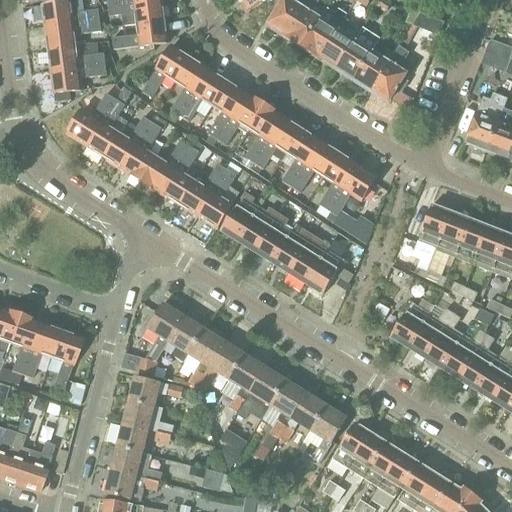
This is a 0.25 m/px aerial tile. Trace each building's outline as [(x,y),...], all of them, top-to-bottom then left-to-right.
[(160,0),(159,0),(109,6),(110,17),(135,14),(136,24),(159,21),(165,20),(162,0),(160,0)] [(241,0),(243,3),(245,2),(250,10),(267,0),(241,0)] [(290,0),(284,0),(268,25),(270,26),(269,29),(277,34),(279,31),(285,35),(308,0),(298,0),(296,4),(290,0)] [(308,0),(285,35),(284,38),(302,50),(327,11),(317,5),(320,0),(308,0)] [(392,4),(386,0),(380,0),(375,8),(385,14),(392,4)] [(72,4),(45,7),(48,30),(101,24),(99,11),(80,13),(78,2),(72,3),(72,4)] [(406,24),(414,27),(422,15),(411,10),(406,24)] [(327,11),(302,50),(319,60),(320,58),(345,20),(347,17),(338,12),(335,17),(327,11)] [(414,27),(440,37),(445,23),(422,15),(414,27)] [(138,36),(113,39),(114,50),(159,45),(168,43),(165,20),(159,21),(136,24),(138,36)] [(345,20),(320,58),(328,62),(326,65),(336,71),(337,69),(361,32),(362,31),(345,20)] [(101,24),(48,30),(50,51),(78,48),(76,36),(102,33),(101,24)] [(361,32),(337,69),(346,74),(344,77),(353,82),(373,52),(363,46),(369,37),(361,32)] [(511,48),(490,41),(486,53),(511,62),(511,61),(511,58),(511,48)] [(159,68),(143,93),(154,100),(159,91),(168,77),(176,82),(191,59),(172,47),(159,68)] [(78,48),(50,51),(53,73),(107,67),(105,57),(79,60),(79,56),(78,48)] [(396,55),(374,92),(380,96),(379,98),(387,104),(388,102),(390,103),(392,99),(397,92),(398,93),(400,90),(402,92),(408,83),(404,81),(408,75),(413,66),(406,62),(410,56),(400,49),(396,55)] [(373,52),(353,82),(363,88),(364,86),(374,92),(396,55),(388,50),(383,59),(373,52)] [(486,53),(481,65),(506,74),(511,62),(486,53)] [(187,89),(173,112),(182,117),(210,71),(191,59),(176,82),(187,89)] [(107,67),(53,73),(55,95),(83,92),(82,82),(108,78),(107,67)] [(210,71),(182,117),(192,123),(206,101),(214,106),(228,83),(210,71)] [(225,113),(211,136),(219,141),(247,95),(228,83),(214,106),(225,113)] [(397,92),(392,99),(405,107),(410,99),(398,93),(397,92)] [(483,99),(466,143),(476,147),(475,150),(484,154),(485,151),(488,152),(504,110),(504,109),(508,100),(493,94),(491,101),(483,98),(483,99)] [(247,95),(219,141),(229,147),(243,125),(251,130),(266,107),(247,95)] [(83,111),(68,135),(88,148),(118,102),(108,96),(94,118),(83,111)] [(118,102),(88,148),(107,160),(122,136),(112,129),(126,107),(118,102)] [(262,137),(247,159),(256,165),(271,139),(284,119),(266,107),(251,130),(262,137)] [(489,152),(488,155),(497,159),(498,156),(507,159),(511,147),(511,112),(504,110),(488,152),(489,152)] [(122,136),(107,160),(125,171),(154,126),(145,119),(131,141),(122,136)] [(271,139),(256,165),(266,171),(275,156),(283,161),(288,153),(303,130),(284,119),(271,139)] [(154,126),(125,171),(144,183),(159,159),(150,153),(159,138),(164,131),(159,129),(154,126)] [(299,160),(285,183),(293,188),(321,143),(303,130),(288,153),(299,160)] [(211,136),(207,143),(214,148),(219,141),(211,136)] [(159,159),(144,183),(159,193),(160,193),(169,180),(189,147),(181,142),(167,164),(159,159)] [(321,143),(293,188),(303,194),(317,172),(325,177),(340,154),(321,143)] [(169,180),(160,193),(179,205),(194,181),(186,176),(200,154),(199,153),(191,148),(189,147),(169,180)] [(336,184),(322,206),(330,212),(358,166),(340,154),(325,177),(336,184)] [(194,181),(179,205),(198,217),(226,171),(218,166),(205,188),(194,181)] [(358,166),(330,212),(340,218),(354,196),(363,202),(377,178),(358,166)] [(226,171),(198,217),(217,229),(232,205),(223,199),(236,177),(226,171)] [(245,193),(221,232),(239,243),(260,208),(253,204),(256,200),(245,193)] [(433,207),(418,245),(439,252),(453,215),(433,207)] [(260,208),(239,243),(256,253),(280,215),(270,209),(267,213),(260,208)] [(280,215),(256,253),(273,264),(294,230),(287,225),(289,221),(280,215)] [(453,215),(439,252),(457,259),(471,222),(453,215)] [(471,222),(457,259),(476,267),(490,229),(471,222)] [(294,230),(273,264),(290,274),(313,236),(297,226),(294,230)] [(490,229),(476,267),(494,274),(509,236),(490,229)] [(313,236),(290,274),(306,284),(327,251),(321,247),(323,242),(313,236)] [(511,237),(509,236),(494,274),(511,280),(511,237)] [(327,251),(306,284),(324,295),(345,262),(338,258),(339,257),(342,252),(332,245),(329,250),(328,250),(327,251)] [(426,279),(430,271),(419,266),(415,274),(426,279)] [(343,268),(338,276),(349,283),(355,275),(343,268)] [(442,277),(430,271),(426,279),(438,285),(442,277)] [(406,275),(401,288),(410,291),(415,279),(406,275)] [(451,291),(463,297),(466,289),(455,283),(451,291)] [(478,294),(466,289),(463,297),(474,302),(478,294)] [(498,314),(502,306),(491,300),(487,308),(498,314)] [(390,337),(408,349),(415,337),(429,313),(431,314),(434,308),(432,307),(426,303),(424,302),(420,307),(412,302),(390,337)] [(161,339),(147,361),(149,361),(157,363),(164,351),(185,318),(164,305),(148,331),(161,339)] [(390,311),(379,305),(371,320),(382,326),(390,311)] [(511,314),(511,310),(502,306),(498,314),(510,319),(511,314)] [(415,337),(408,349),(425,359),(439,337),(453,314),(446,309),(439,319),(431,314),(429,313),(415,337)] [(480,310),(475,320),(489,327),(494,318),(480,310)] [(0,340),(10,344),(13,337),(15,330),(19,318),(0,311),(0,340)] [(439,337),(425,359),(442,370),(463,337),(464,335),(455,329),(461,319),(453,314),(439,337)] [(13,337),(10,344),(20,348),(17,356),(11,373),(22,377),(36,337),(38,331),(40,325),(19,318),(15,330),(13,337)] [(185,318),(164,351),(172,356),(176,349),(189,357),(205,331),(185,318)] [(36,337),(22,377),(32,380),(41,356),(51,359),(59,337),(61,333),(40,325),(38,331),(36,337)] [(205,331),(189,357),(209,369),(225,343),(205,331)] [(463,337),(442,370),(459,380),(487,337),(487,335),(480,331),(476,337),(473,341),(467,337),(464,335),(463,337)] [(59,337),(51,359),(62,363),(53,388),(64,391),(79,349),(80,349),(82,343),(82,342),(82,340),(73,337),(61,333),(59,337)] [(487,337),(459,380),(476,391),(498,356),(489,350),(495,340),(490,337),(487,335),(487,337)] [(204,377),(197,389),(205,394),(213,382),(217,375),(221,377),(229,383),(246,356),(225,343),(209,369),(204,377)] [(498,356),(476,391),(493,402),(511,371),(511,355),(508,362),(498,356)] [(246,356),(229,383),(242,390),(230,410),(238,414),(266,369),(246,356)] [(140,359),(137,373),(146,376),(149,361),(147,361),(140,359)] [(149,361),(146,376),(164,380),(167,370),(157,368),(158,363),(157,363),(149,361)] [(238,414),(237,415),(245,421),(250,414),(262,421),(270,408),(286,382),(266,369),(238,414)] [(204,377),(196,371),(189,384),(196,388),(197,389),(204,377)] [(511,371),(493,402),(510,412),(511,409),(511,371)] [(136,378),(130,402),(155,408),(158,395),(166,397),(166,395),(169,386),(161,384),(136,378)] [(274,428),(270,435),(278,440),(307,394),(286,382),(270,408),(282,415),(274,428)] [(169,386),(166,395),(181,399),(184,391),(183,390),(169,386)] [(184,391),(182,399),(191,402),(194,395),(184,391)] [(307,394),(278,440),(286,445),(298,425),(311,433),(327,407),(307,394)] [(37,399),(35,406),(37,411),(44,413),(48,402),(37,399)] [(130,402),(124,425),(149,432),(157,434),(172,438),(174,429),(159,425),(163,410),(155,408),(130,402)] [(60,408),(49,404),(46,414),(57,417),(60,408)] [(327,407),(311,433),(323,441),(319,448),(328,453),(348,420),(327,407)] [(124,425),(118,448),(143,455),(149,432),(124,425)] [(355,425),(333,461),(348,470),(371,435),(355,425)] [(0,481),(16,435),(6,431),(0,429),(0,481)] [(16,435),(0,481),(20,488),(32,452),(22,449),(25,437),(16,434),(16,435)] [(157,434),(155,443),(169,447),(172,438),(157,434)] [(371,435),(348,470),(364,480),(387,444),(371,435)] [(32,452),(20,488),(40,495),(48,470),(47,470),(51,458),(50,458),(53,446),(44,443),(40,455),(32,452)] [(387,444),(364,480),(379,490),(402,454),(387,444)] [(223,452),(230,472),(242,453),(228,445),(223,452)] [(118,448),(112,472),(145,480),(148,472),(151,457),(143,455),(118,448)] [(328,453),(319,448),(311,460),(320,466),(328,453)] [(402,454),(379,490),(395,499),(401,489),(403,490),(419,465),(417,464),(402,454)] [(206,466),(214,467),(215,460),(208,458),(206,466)] [(405,491),(398,502),(414,511),(437,476),(421,466),(419,465),(403,490),(405,491)] [(224,475),(207,471),(203,489),(219,493),(224,475)] [(112,472),(106,496),(131,502),(131,501),(141,503),(145,489),(147,481),(145,480),(112,472)] [(162,475),(148,472),(145,480),(147,481),(159,484),(162,475)] [(437,476),(414,511),(435,511),(452,485),(437,476)] [(147,481),(145,489),(157,492),(159,484),(147,481)] [(338,487),(330,482),(322,495),(321,495),(314,506),(323,511),(330,498),(331,498),(338,487)] [(452,485),(435,511),(460,511),(474,495),(465,489),(463,492),(452,485)] [(338,487),(331,498),(338,503),(345,492),(338,487)] [(474,495),(460,511),(486,511),(480,506),(483,502),(474,495)] [(256,511),(258,501),(246,499),(244,511),(256,511)] [(102,501),(100,511),(143,511),(144,508),(102,501)] [(353,511),(364,511),(368,506),(360,501),(353,511)]
